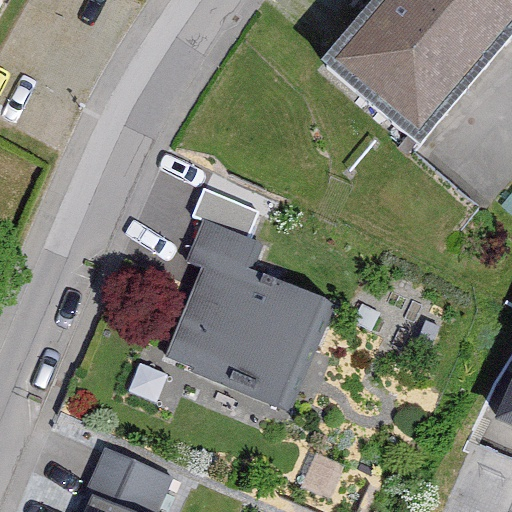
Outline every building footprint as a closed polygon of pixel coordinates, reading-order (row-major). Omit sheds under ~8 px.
[(511,37),(511,0),(390,0),(344,58),(436,132),(511,37)] [(207,256),(253,274),(265,244),(205,220),(188,262),(202,268),(207,256)] [(253,274),(207,256),(202,268),(165,362),(289,410),(331,303),(253,274)] [(511,380),(497,415),(511,421),(511,380)] [(155,511),(170,478),(105,450),(86,496),(94,500),(88,511),(155,511)]
